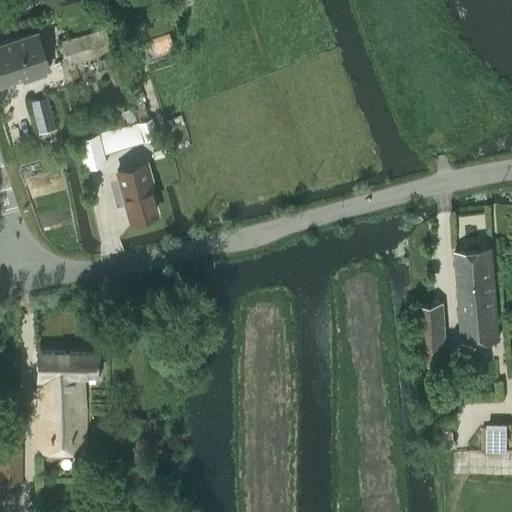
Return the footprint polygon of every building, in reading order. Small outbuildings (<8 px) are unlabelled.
[(48,67),(44,55),(36,32),(0,43),(0,83),(47,67),(48,67)] [(67,60),(99,51),(93,33),(62,42),(67,60)] [(54,128),(46,95),(27,100),(35,133),(54,128)] [(129,124),(130,125),(113,129),(113,128),(76,138),(84,168),(106,162),(103,153),(142,141),(157,136),(152,118),(129,124)] [(131,217),(154,211),(145,181),(149,180),(144,163),(118,170),(131,217)] [(454,251),(461,341),(498,338),(491,248),(454,251)] [(442,302),(418,305),(422,363),(447,360),(442,302)] [(98,352),(35,352),(35,451),(84,451),(85,406),(84,391),(84,374),(98,374),(98,352)] [(0,480),(21,481),(21,419),(0,418),(0,480)] [(487,426),(487,450),(506,451),(507,426),(487,426)]
